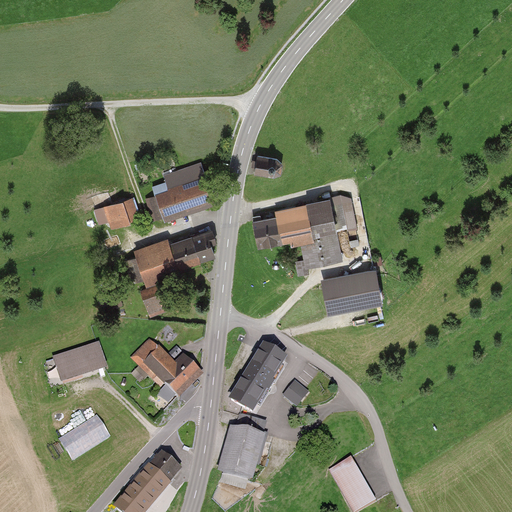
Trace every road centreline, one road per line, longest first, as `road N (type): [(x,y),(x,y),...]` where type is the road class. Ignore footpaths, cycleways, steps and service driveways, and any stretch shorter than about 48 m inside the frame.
road 1 (primary): [(220,314),(250,129),(281,71),(343,0)]
road 2 (unclassified): [(220,314),(287,340),(341,376),(367,406),(407,511)]
road 3 (track): [(0,107),(261,104)]
road 4 (unclassified): [(211,405),(187,412),(92,511)]
